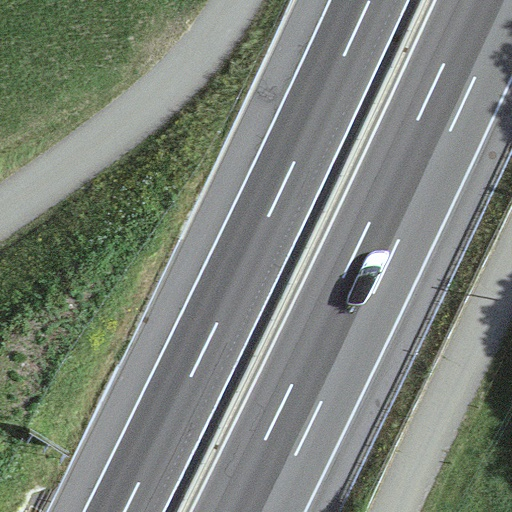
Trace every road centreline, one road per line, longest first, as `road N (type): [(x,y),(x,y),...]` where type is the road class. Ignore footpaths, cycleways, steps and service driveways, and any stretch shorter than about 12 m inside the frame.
road 1 (motorway): [(250,511),(496,0)]
road 2 (motorway): [(373,0),(128,511)]
road 3 (unclassified): [(0,210),(165,94),(240,0)]
road 4 (unclassified): [(401,511),(511,286)]
